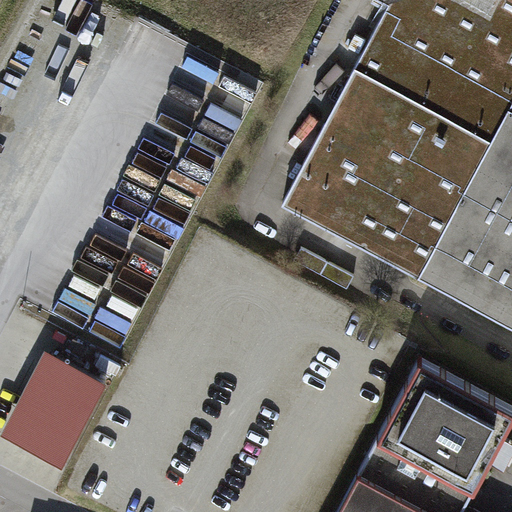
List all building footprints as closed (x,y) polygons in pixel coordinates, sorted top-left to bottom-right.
[(511,0),(374,0),(271,202),(511,326),(511,0)] [(123,346),(132,329),(62,292),(53,309),(123,346)] [(69,466),(110,380),(46,349),(5,435),(69,466)] [(511,410),(429,365),(389,438),(373,467),(454,511),(467,511),(476,497),(483,483),(511,430),(511,410)] [(429,511),(365,478),(347,511),(429,511)]
